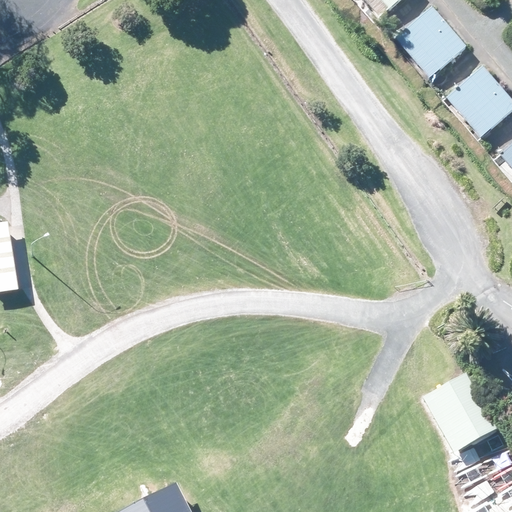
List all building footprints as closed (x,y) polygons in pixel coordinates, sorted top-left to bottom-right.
[(365,0),(380,17),(400,0),(365,0)] [(434,7),(395,38),(426,77),(465,46),(434,7)] [(450,96),(482,135),(511,109),(511,99),(485,67),(450,96)] [(511,141),(500,151),(511,167),(511,141)] [(0,225),(0,294),(23,290),(13,224),(0,225)] [(427,398),(457,454),(501,430),(471,375),(427,398)] [(196,511),(184,487),(133,511),(196,511)]
